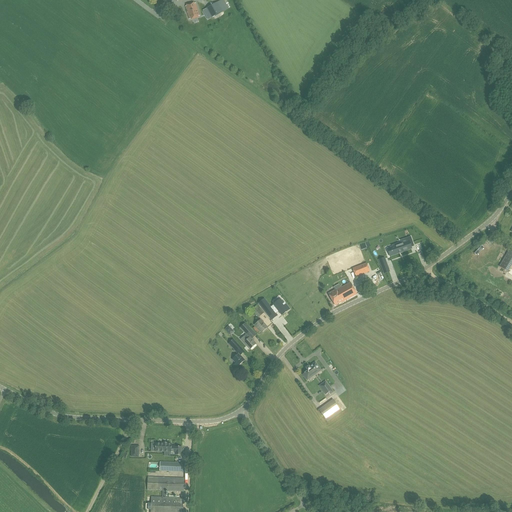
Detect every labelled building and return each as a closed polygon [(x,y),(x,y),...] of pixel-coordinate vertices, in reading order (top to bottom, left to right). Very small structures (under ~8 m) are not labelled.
[(212,18),(228,9),(223,0),(221,0),(206,8),(212,18)] [(195,3),(186,6),(190,19),(200,16),(195,3)] [(391,247),(389,248),(391,254),(409,249),(408,246),(411,245),(410,239),(404,241),(405,243),(399,245),(399,244),(391,246),(391,247)] [(511,250),(510,249),(499,267),(508,272),(511,264),(511,250)] [(366,263),(353,268),(356,276),(370,271),(366,263)] [(343,302),(357,294),(350,283),(336,291),(335,290),(329,294),(335,306),(342,302),(343,302)] [(278,317),(265,299),(259,304),(272,321),(278,317)] [(281,301),(274,306),(282,316),(290,310),(285,304),(284,305),(281,301)] [(259,318),(263,313),(258,307),(256,309),(253,311),(259,318)] [(262,333),(268,327),(261,320),(255,325),(262,333)] [(250,349),(256,344),(252,340),(256,335),(245,323),(240,328),(246,335),(241,339),(250,349)] [(240,356),(245,351),(233,339),(228,344),(240,356)] [(238,354),(232,359),(236,363),(234,365),(236,367),(238,365),(239,366),(244,361),(238,354)] [(303,374),(307,380),(321,370),(320,369),(319,368),(319,367),(318,366),(318,365),(317,365),(316,364),(315,363),(310,367),(309,366),(306,368),(308,371),(303,374)] [(326,395),(332,390),(327,384),(324,386),(322,384),(319,386),(326,395)] [(327,422),(342,411),(333,399),(319,410),(327,422)] [(162,452),(166,452),(166,451),(166,447),(166,445),(162,444),(156,444),(155,452),(162,452)] [(166,455),(170,456),(173,456),(182,456),(182,448),(166,447),(166,451),(166,452),(166,455)] [(160,471),(179,472),(185,472),(185,463),(160,462),(160,471)] [(184,478),(148,477),(147,490),(162,491),(162,497),(166,497),(166,491),(184,492),(184,478)] [(162,497),(151,497),(150,511),(183,511),(184,498),(166,497),(162,497)]
